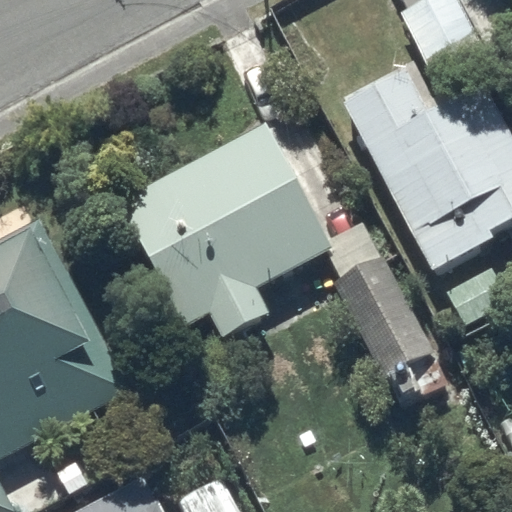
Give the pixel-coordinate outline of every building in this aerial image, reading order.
[(459,0),(427,0),(401,13),(434,82),(486,56),(459,0)] [(511,221),(511,120),(490,77),(441,102),(426,101),(407,64),(340,99),(431,274),(500,238),(496,230),(511,221)] [(269,123),(120,199),(184,328),(213,314),(224,335),(269,311),(256,287),(335,244),(269,123)] [(0,511),(15,511),(16,511),(0,481),(0,459),(132,389),(94,320),(87,324),(36,223),(0,243),(0,511)] [(385,254),(333,281),(384,379),(436,352),(385,254)] [(511,301),(511,298),(494,267),(449,294),(468,327),(511,301)] [(163,511),(157,502),(139,511),(163,511)]
